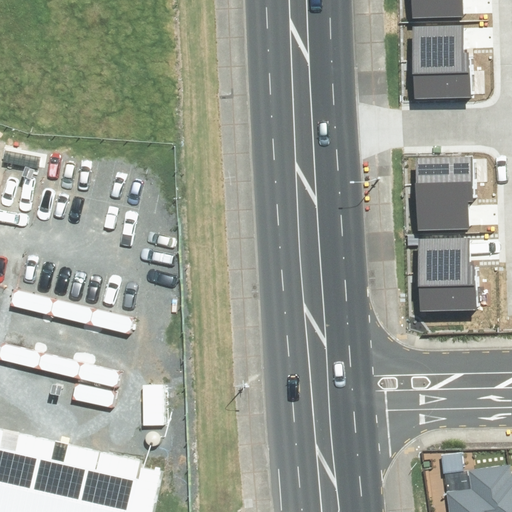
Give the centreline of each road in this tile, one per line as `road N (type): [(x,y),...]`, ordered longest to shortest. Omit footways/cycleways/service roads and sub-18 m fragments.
road 1 (primary): [(303,0),(322,396)]
road 2 (residential): [(322,396),(511,390)]
